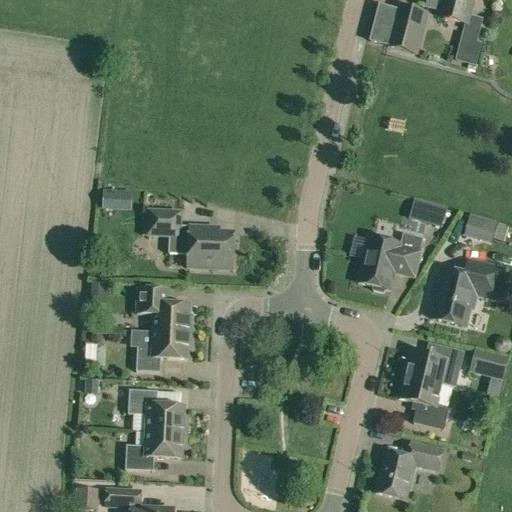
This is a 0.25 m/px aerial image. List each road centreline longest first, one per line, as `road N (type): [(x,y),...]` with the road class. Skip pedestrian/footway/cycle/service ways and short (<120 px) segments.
road 1 (residential): [(302,313),(309,208),(356,0)]
road 2 (residential): [(302,313),(250,310),(232,327),(223,482),(230,511)]
road 3 (residential): [(330,511),(367,351),(353,326),(302,313)]
